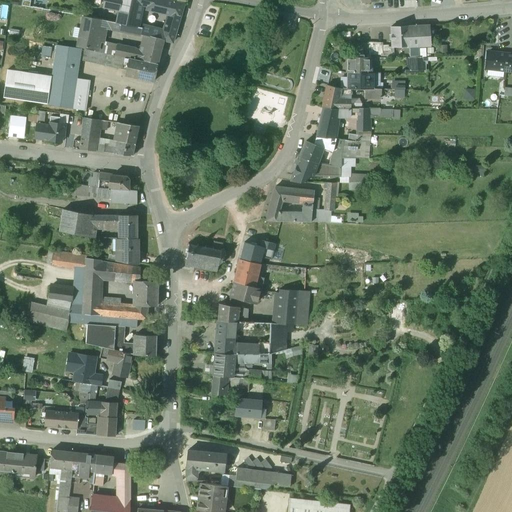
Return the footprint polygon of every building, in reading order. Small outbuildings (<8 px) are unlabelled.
[(119,0),(104,0),(103,9),(118,11),(119,0)] [(143,0),(119,0),(118,11),(117,16),(139,21),(142,5),(143,0)] [(172,0),(170,0),(150,0),(149,9),(155,10),(171,14),(180,16),(184,3),(172,0)] [(166,33),(143,27),(143,29),(141,35),(148,37),(164,41),(172,43),(180,16),(171,14),(169,22),(166,33)] [(139,21),(117,16),(115,23),(138,28),(139,21)] [(101,20),(83,17),(77,47),(95,51),(96,44),(101,20)] [(115,23),(113,22),(111,29),(141,36),(141,35),(143,29),(140,28),(138,28),(115,23)] [(428,25),(419,26),(420,43),(419,43),(419,46),(429,46),(428,25)] [(409,26),(391,27),(392,48),(410,47),(410,46),(409,26)] [(419,26),(409,26),(410,46),(419,46),(419,43),(420,43),(419,26)] [(164,41),(148,37),(146,45),(162,48),(164,41)] [(383,43),(369,43),(369,55),(383,55),(383,43)] [(82,49),(56,45),(51,77),(47,104),(47,105),(73,109),(77,79),(80,61),(82,49)] [(146,45),(142,61),(158,64),(162,48),(146,45)] [(141,50),(117,46),(116,49),(115,55),(138,60),(141,50)] [(419,46),(410,46),(410,47),(410,58),(420,57),(419,46)] [(108,55),(82,49),(80,61),(105,66),(108,55)] [(498,53),(488,52),(486,69),(496,70),(498,53)] [(511,54),(498,53),(496,70),(511,71),(511,54)] [(120,57),(108,55),(105,66),(118,69),(120,57)] [(125,58),(120,57),(118,69),(126,71),(128,63),(124,62),(125,58)] [(371,58),(347,57),(347,73),(349,73),(371,73),(371,58)] [(158,65),(129,59),(128,63),(126,71),(125,75),(154,82),(158,65)] [(51,77),(8,70),(4,98),(47,104),(51,77)] [(371,73),(349,73),(348,89),(352,89),(353,89),(365,89),(372,90),(372,73),(371,73)] [(90,81),(77,79),(73,109),(86,111),(90,81)] [(352,90),(343,89),(327,85),(323,108),(338,109),(350,109),(355,109),(355,108),(356,103),(351,103),(351,100),(339,99),(340,94),(352,95),(353,89),(352,89),(352,90)] [(372,90),(365,89),(364,98),(376,99),(381,99),(382,99),(382,90),(372,90)] [(465,89),(465,100),(476,100),(476,89),(465,89)] [(381,99),(376,99),(375,104),(363,104),(351,100),(351,103),(356,103),(355,108),(370,108),(370,109),(380,109),(381,99)] [(323,108),(316,137),(336,139),(338,117),(350,118),(350,109),(338,109),(323,108)] [(370,108),(358,109),(358,131),(370,132),(370,109),(370,108)] [(46,112),(39,111),(37,122),(44,123),(46,112)] [(69,116),(60,115),(60,118),(59,124),(66,125),(68,125),(69,116)] [(26,118),(11,116),(9,136),(23,138),(26,118)] [(60,118),(51,117),(50,125),(48,141),(61,142),(63,133),(65,133),(66,125),(59,124),(60,118)] [(104,121),(84,118),(83,127),(99,129),(100,126),(103,126),(104,121)] [(139,126),(120,123),(119,129),(117,141),(135,144),(139,126)] [(35,139),(48,141),(50,125),(37,124),(35,139)] [(99,129),(83,127),(82,136),(97,138),(98,138),(99,129)] [(358,135),(349,134),(348,141),(357,142),(358,136),(358,135)] [(370,136),(358,136),(357,142),(356,158),(369,158),(370,136)] [(336,139),(316,137),(314,144),(324,148),(323,148),(332,151),(336,139)] [(348,141),(336,139),(332,151),(328,165),(341,167),(341,158),(356,158),(357,142),(348,141)] [(117,141),(110,140),(109,145),(104,144),(104,145),(104,153),(132,156),(135,144),(117,141)] [(81,142),(74,141),(73,149),(104,153),(104,145),(96,144),(81,142)] [(313,143),(306,141),(299,158),(318,164),(323,148),(324,148),(314,144),(313,143)] [(318,164),(299,158),(292,175),(306,177),(341,177),(341,167),(328,165),(318,164)] [(100,174),(93,173),(92,181),(89,181),(88,186),(98,188),(100,174)] [(128,177),(100,174),(98,188),(112,189),(129,190),(130,179),(128,177)] [(336,183),(325,183),(324,189),(327,189),(325,204),(334,205),(336,183)] [(98,188),(88,186),(72,184),(71,195),(97,197),(98,188)] [(314,192),(304,190),(285,188),(275,187),(273,197),(282,201),(304,203),(313,204),(314,192)] [(112,189),(98,188),(97,197),(112,198),(112,189)] [(129,190),(112,189),(112,198),(111,204),(137,205),(137,191),(129,190)] [(313,204),(304,203),(303,213),(280,213),(280,211),(279,211),(282,201),(273,197),(266,221),(276,221),(311,222),(312,210),(313,204)] [(114,215),(92,215),(63,210),(61,220),(91,225),(97,226),(101,226),(114,227),(114,215)] [(325,210),(312,210),(311,222),(316,222),(324,222),(324,214),(325,211),(325,210)] [(363,214),(348,213),(348,222),(363,222),(363,214)] [(137,215),(114,215),(114,227),(119,227),(120,239),(137,239),(137,215)] [(91,225),(61,220),(60,232),(89,238),(89,237),(91,225)] [(137,239),(120,239),(117,239),(117,261),(138,265),(138,239),(137,239)] [(205,248),(198,246),(199,244),(197,244),(197,246),(190,245),(188,243),(187,244),(188,246),(186,257),(185,258),(186,259),(186,260),(185,266),(217,272),(218,266),(220,266),(219,264),(223,262),(224,263),(225,262),(226,262),(227,256),(226,256),(226,254),(224,255),(222,251),(224,248),(222,247),(223,243),(214,241),(213,247),(205,246),(205,248)] [(276,245),(262,241),(260,246),(264,247),(262,258),(272,260),(276,245)] [(260,246),(244,242),(240,259),(260,264),(262,258),(264,247),(260,246)] [(60,252),(53,251),(51,265),(58,266),(60,252)] [(87,256),(60,252),(58,266),(76,268),(85,269),(86,258),(87,258),(87,256)] [(87,258),(86,258),(85,269),(84,281),(100,283),(100,275),(102,262),(102,260),(87,258)] [(260,264),(240,259),(235,282),(260,288),(260,289),(262,289),(264,282),(256,280),(257,276),(260,264)] [(141,268),(102,262),(100,275),(107,278),(136,281),(140,281),(141,268)] [(85,269),(76,268),(74,290),(72,304),(83,305),(84,281),(85,269)] [(100,283),(84,281),(83,305),(72,304),(69,304),(69,310),(69,311),(68,322),(87,324),(98,324),(99,315),(119,316),(120,305),(120,299),(100,297),(100,283)] [(140,281),(136,281),(136,306),(148,306),(157,306),(158,282),(140,281)] [(260,288),(235,282),(230,297),(255,304),(257,300),(260,299),(262,292),(259,291),(260,289),(260,288)] [(74,290),(50,287),(48,301),(64,303),(69,304),(72,304),(74,290)] [(292,290),(279,290),(277,324),(285,324),(293,325),(295,325),(298,291),(292,290)] [(305,291),(298,291),(295,325),(306,323),(309,293),(305,291)] [(69,311),(32,302),(29,322),(67,331),(68,322),(69,311)] [(240,308),(219,304),(218,321),(238,322),(240,308)] [(136,306),(120,305),(119,316),(137,318),(146,319),(148,306),(136,306)] [(249,309),(240,308),(238,322),(246,323),(248,323),(249,309)] [(119,316),(99,315),(98,324),(125,326),(137,327),(137,318),(119,316)] [(238,322),(218,321),(217,337),(234,338),(235,331),(245,331),(246,323),(238,322)] [(248,323),(246,323),(245,331),(253,331),(254,323),(248,323)] [(271,324),(254,323),(253,331),(253,339),(270,340),(271,324)] [(98,324),(87,324),(86,344),(110,349),(110,350),(123,352),(124,343),(125,326),(98,324)] [(277,324),(271,324),(270,340),(270,343),(270,348),(285,349),(286,332),(285,332),(285,324),(277,324)] [(156,335),(136,335),(135,344),(135,355),(156,356),(156,335)] [(234,338),(217,337),(216,345),(234,346),(234,338)] [(270,343),(260,342),(257,345),(253,345),(247,345),(247,346),(247,354),(270,354),(270,348),(270,343)] [(124,343),(123,352),(132,354),(135,355),(135,344),(124,343)] [(234,346),(216,345),(215,354),(216,354),(234,355),(234,354),(247,354),(247,346),(234,346)] [(110,350),(103,348),(100,358),(107,360),(110,350)] [(110,350),(107,360),(116,362),(113,374),(127,377),(132,354),(123,352),(110,350)] [(76,373),(74,382),(81,383),(91,385),(98,386),(101,387),(103,376),(94,375),(97,358),(70,353),(67,371),(76,373)] [(234,355),(216,354),(213,376),(232,377),(232,368),(234,355)] [(247,354),(234,354),(234,355),(232,368),(245,368),(245,363),(267,363),(268,365),(267,365),(267,369),(271,369),(271,354),(270,354),(247,354)] [(261,372),(249,371),(248,379),(250,379),(259,380),(260,380),(261,372)] [(230,377),(213,376),(211,394),(225,396),(226,383),(229,384),(230,377)] [(248,379),(240,378),(238,391),(248,393),(250,379),(248,379)] [(121,382),(110,380),(108,388),(120,390),(121,382)] [(91,385),(81,383),(79,395),(79,399),(80,399),(80,404),(86,404),(86,402),(89,402),(90,392),(91,385)] [(120,390),(108,388),(107,397),(118,398),(120,390)] [(5,398),(0,398),(0,422),(6,423),(6,420),(12,421),(13,409),(5,408),(5,398)] [(262,401),(239,399),(238,407),(236,406),(235,416),(260,418),(261,409),(262,401)] [(95,402),(89,402),(86,402),(86,404),(85,414),(101,415),(102,402),(95,402)] [(106,402),(102,402),(101,415),(101,417),(107,418),(116,418),(117,403),(106,402)] [(236,406),(223,405),(222,415),(235,416),(236,406)] [(50,414),(47,414),(46,427),(53,427),(54,413),(55,413),(55,411),(50,411),(50,414)] [(55,413),(54,413),(53,427),(77,429),(78,418),(78,415),(55,413)] [(98,425),(87,424),(88,419),(78,418),(77,429),(76,434),(97,435),(98,426),(98,425)] [(106,427),(98,426),(97,435),(115,437),(116,418),(107,418),(106,422),(106,427)] [(275,420),(264,419),(263,430),(274,431),(275,420)] [(73,453),(52,450),(50,467),(62,469),(72,469),(71,469),(73,453)] [(15,453),(0,451),(0,473),(13,475),(15,453)] [(225,454),(188,451),(187,468),(187,481),(196,481),(198,468),(201,468),(201,469),(212,470),(223,475),(225,454)] [(37,456),(15,453),(13,475),(35,477),(36,471),(37,459),(37,456)] [(97,455),(73,453),(71,469),(72,469),(79,470),(89,471),(95,472),(97,455)] [(114,457),(97,455),(95,472),(101,473),(112,474),(113,464),(114,457)] [(252,462),(248,457),(244,461),(251,470),(255,466),(252,462)] [(260,463),(257,458),(252,462),(259,471),(264,467),(260,463)] [(45,459),(37,459),(36,471),(44,471),(45,459)] [(265,459),(260,463),(267,472),(272,468),(265,459)] [(130,466),(113,464),(112,474),(119,475),(119,499),(119,509),(130,509),(130,466)] [(251,470),(237,468),(236,476),(235,480),(262,483),(271,485),(277,485),(278,473),(267,472),(259,471),(251,470)] [(72,469),(62,469),(61,475),(58,497),(69,498),(72,469)] [(89,471),(79,470),(78,475),(80,478),(88,479),(89,471)] [(101,473),(95,472),(94,484),(94,485),(103,486),(104,476),(100,476),(101,473)] [(291,475),(278,473),(277,485),(290,487),(291,475)] [(236,476),(229,475),(227,486),(235,487),(235,480),(236,476)] [(313,486),(314,478),(306,478),(306,486),(313,486)] [(262,483),(235,480),(235,487),(239,488),(242,487),(261,489),(262,483)] [(221,486),(201,483),(197,510),(210,511),(223,511),(227,486),(221,486)] [(119,499),(92,496),(92,501),(90,511),(130,511),(130,509),(119,509),(119,499)] [(69,498),(58,497),(56,511),(90,511),(92,501),(69,498)] [(349,511),(351,505),(290,499),(288,511),(349,511)]
